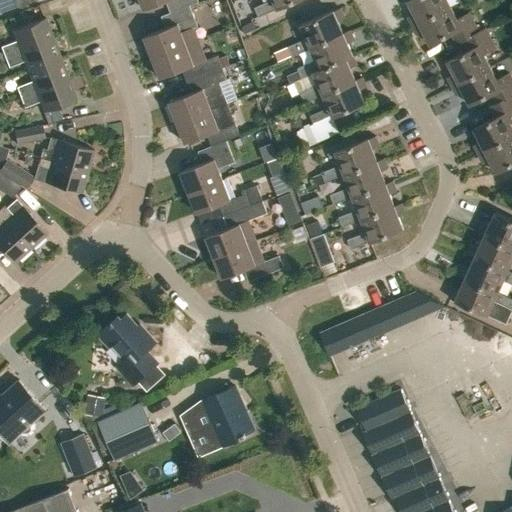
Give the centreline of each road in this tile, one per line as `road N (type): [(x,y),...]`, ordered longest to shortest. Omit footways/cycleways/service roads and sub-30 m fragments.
road 1 (residential): [(277,314),(409,255),(434,224),(447,185),(441,146),(366,0)]
road 2 (residential): [(122,228),(139,188),(140,113),(97,0)]
road 3 (residential): [(361,511),(277,314)]
road 4 (residential): [(277,314),(245,328),(210,320),(122,228)]
road 5 (residential): [(0,330),(122,228)]
